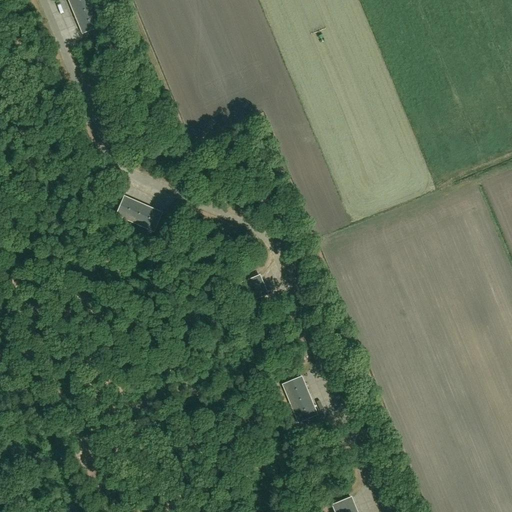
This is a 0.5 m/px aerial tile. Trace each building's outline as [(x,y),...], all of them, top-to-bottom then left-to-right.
[(67,0),(82,35),(102,26),(91,0),(67,0)] [(153,233),(162,213),(124,196),(115,216),(153,233)] [(248,303),(268,295),(260,275),(239,283),(248,303)] [(0,360),(3,357),(8,350),(10,341),(9,334),(6,326),(3,321),(0,316),(0,360)] [(297,423),(317,415),(301,376),(281,385),(297,423)] [(0,394),(0,467),(28,455),(35,450),(41,444),(45,437),(47,429),(46,421),(43,414),(40,408),(35,402),(28,396),(20,394),(10,393),(0,394)] [(36,484),(0,498),(0,511),(82,511),(80,503),(77,497),(72,491),(65,486),(56,483),(46,482),(36,484)] [(333,511),(357,511),(351,496),(331,505),(333,511)]
